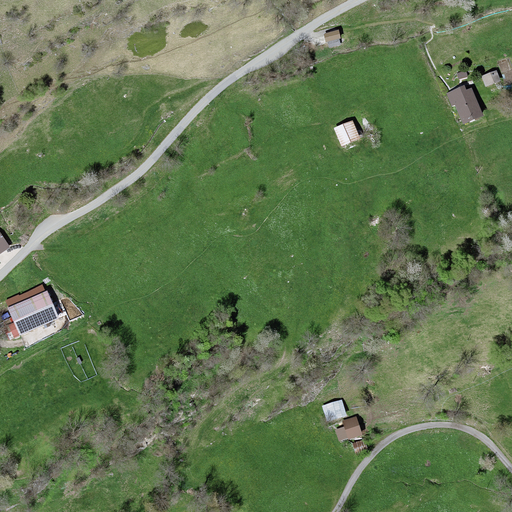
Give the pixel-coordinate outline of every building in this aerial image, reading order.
[(326,44),(341,42),(339,33),(324,35),(326,44)] [(499,72),(484,79),(489,89),(503,82),(499,72)] [(454,95),(469,128),(488,119),(473,86),(454,95)] [(357,123),(338,131),(346,149),(365,141),(357,123)] [(0,228),(0,259),(14,251),(0,228)] [(52,293),(12,311),(25,339),(65,321),(52,293)] [(346,401),(325,408),(330,424),(351,418),(346,401)] [(350,428),(339,432),(343,445),(369,436),(362,416),(347,421),(350,428)] [(368,441),(355,445),(359,456),(372,452),(368,441)]
